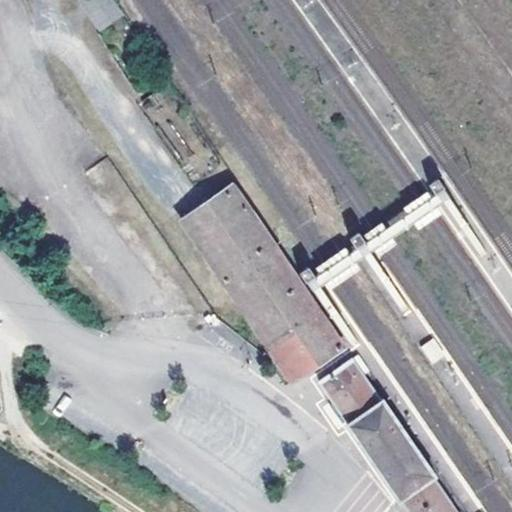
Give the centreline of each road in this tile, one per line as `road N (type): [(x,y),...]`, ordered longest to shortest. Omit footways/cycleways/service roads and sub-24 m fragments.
road 1 (track): [(13,293),(4,337),(11,410),(45,452),(135,511)]
road 2 (residential): [(285,511),(316,471),(317,452),(303,427),(182,348),(162,347)]
road 3 (residential): [(126,381),(137,423),(270,511)]
road 4 (residential): [(0,280),(126,381)]
